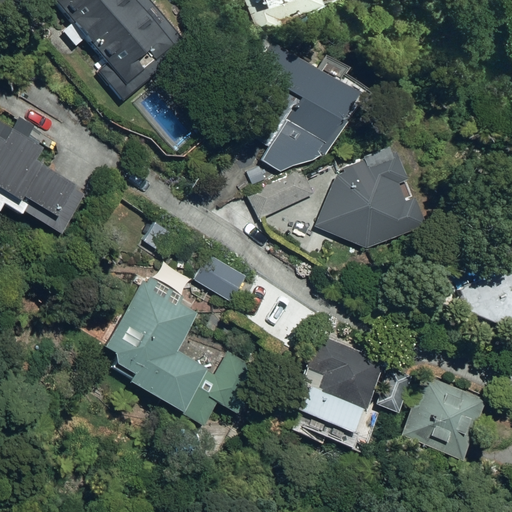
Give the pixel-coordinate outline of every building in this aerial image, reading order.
[(90,76),(114,106),(179,54),(136,0),(43,0),(64,27),(56,34),(68,49),(76,44),(97,70),(90,76)] [(238,0),(241,0),(256,39),(277,31),(274,22),(315,7),(312,0),(225,0),(227,5),(238,0)] [(256,166),(272,176),(317,162),(321,155),(317,153),(346,102),(264,55),(250,79),(292,103),(256,166)] [(0,215),(52,245),(78,200),(46,181),(57,161),(0,127),(0,215)] [(307,233),(357,256),(413,235),(384,156),(338,174),(339,178),(331,181),(307,233)] [(242,196),(255,224),(310,199),(296,171),(242,196)] [(135,248),(156,262),(170,240),(150,226),(135,248)] [(187,287),(223,310),(241,281),(205,258),(187,287)] [(511,299),(511,298),(478,281),(444,302),(455,326),(511,352),(511,299)] [(170,425),(191,438),(207,411),(228,425),(257,380),(222,357),(207,383),(195,377),(194,380),(164,361),(190,322),(173,312),(177,306),(142,282),(93,358),(101,363),(103,375),(119,386),(115,393),(165,430),(170,425)] [(281,440),(340,463),(349,441),(344,439),(351,423),(355,424),(377,368),(313,344),(284,419),(288,421),(281,440)] [(369,412),(389,422),(407,383),(386,374),(369,412)] [(392,447),(451,473),(479,409),(421,382),(392,447)]
